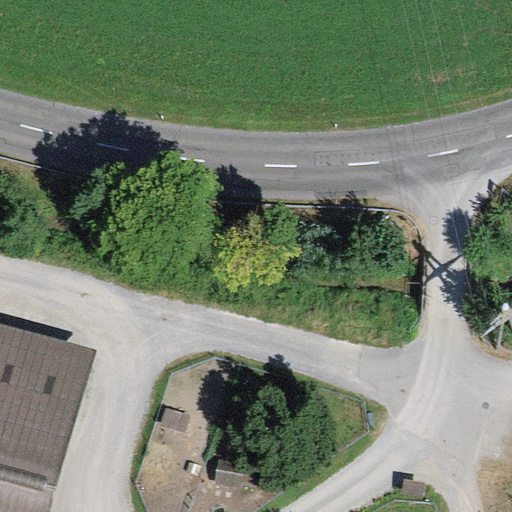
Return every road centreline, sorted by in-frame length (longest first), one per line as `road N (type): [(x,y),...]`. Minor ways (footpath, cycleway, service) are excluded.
road 1 (tertiary): [(0,116),(142,156),(291,163),(449,150),(511,125)]
road 2 (track): [(452,375),(136,314),(0,266)]
road 3 (track): [(136,314),(113,511)]
road 4 (track): [(452,375),(457,511)]
